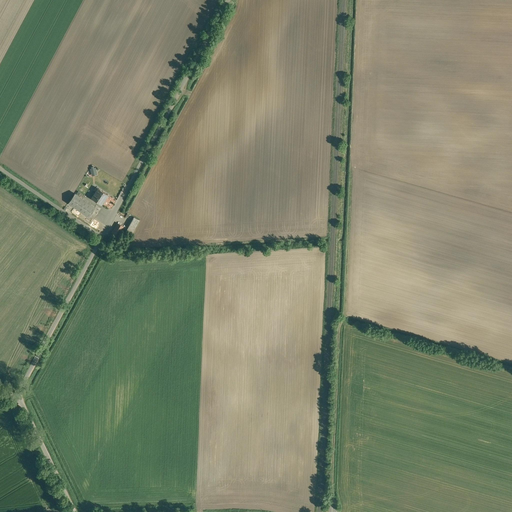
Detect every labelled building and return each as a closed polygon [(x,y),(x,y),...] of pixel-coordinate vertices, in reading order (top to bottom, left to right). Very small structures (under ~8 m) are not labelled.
[(98,188),(91,198),(101,206),(108,196),(98,188)] [(75,194),(68,203),(88,217),(95,208),(75,194)] [(105,205),(111,208),(116,200),(109,196),(105,205)] [(133,216),(125,230),(133,234),(140,220),(133,216)] [(123,227),(117,223),(112,232),(118,236),(123,227)]
